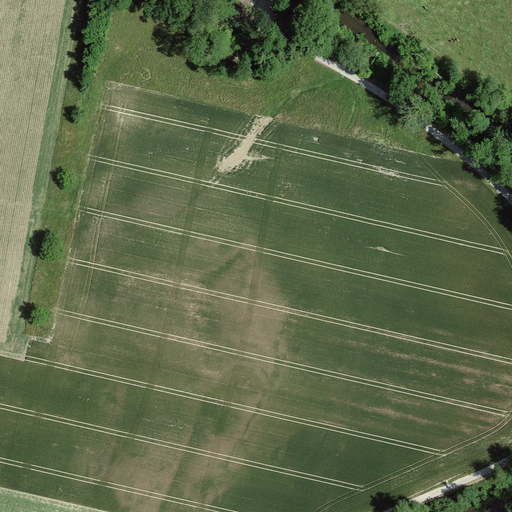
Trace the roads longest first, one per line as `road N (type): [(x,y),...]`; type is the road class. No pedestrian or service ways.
road 1 (track): [(511,202),(414,116),(276,33),(265,16),(270,0)]
road 2 (track): [(383,511),(511,449)]
